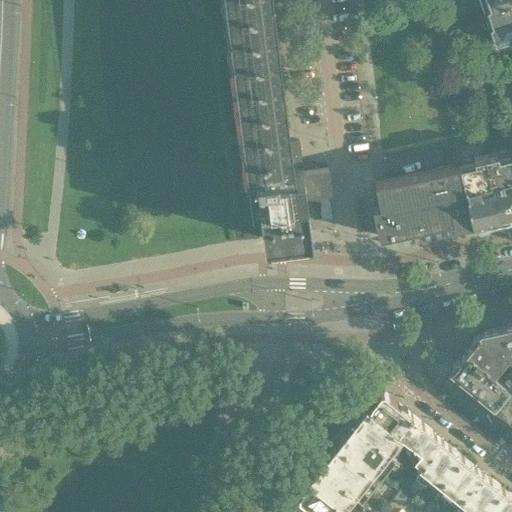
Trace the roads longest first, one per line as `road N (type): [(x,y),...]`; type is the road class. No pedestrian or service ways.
road 1 (residential): [(351,284),(316,0)]
road 2 (secondary): [(270,281),(20,319)]
road 3 (secondary): [(26,351),(182,322),(267,318)]
road 4 (residential): [(405,291),(412,330),(403,376),(511,463)]
road 5 (residential): [(242,511),(268,360),(267,318)]
